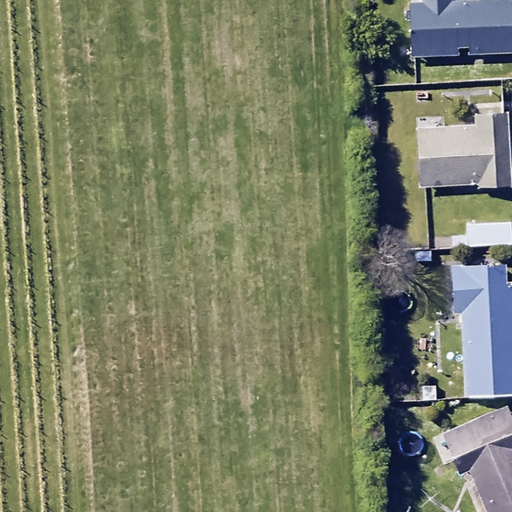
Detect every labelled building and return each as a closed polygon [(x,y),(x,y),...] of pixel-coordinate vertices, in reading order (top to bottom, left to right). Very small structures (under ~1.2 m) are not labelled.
[(511,0),(404,0),(404,53),(511,54),(511,0)] [(414,116),(413,183),(491,184),(491,116),(414,116)] [(511,225),(461,226),(461,238),(449,238),(449,253),(466,253),(511,252),(511,225)] [(511,253),(457,256),(462,384),(511,381),(511,253)] [(511,511),(511,432),(501,406),(446,429),(480,511),(511,511)]
